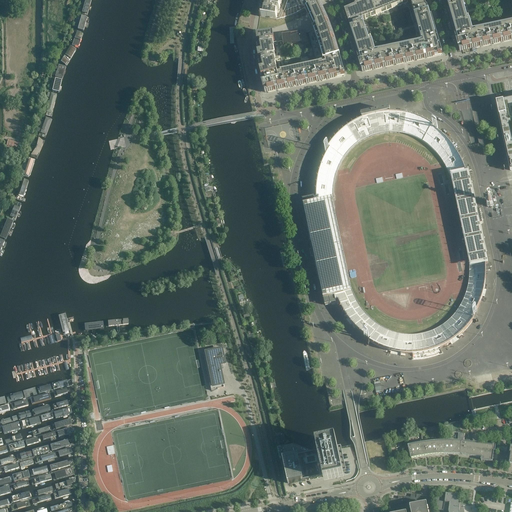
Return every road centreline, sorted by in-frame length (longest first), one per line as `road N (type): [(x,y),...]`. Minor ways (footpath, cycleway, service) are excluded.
road 1 (unclassified): [(342,347),(390,368),(435,366),(479,335),(493,307),(497,264),(471,154),(426,106),(421,85)]
road 2 (unclassified): [(314,123),(294,176),(293,211),(316,309),(342,347)]
road 3 (unclassified): [(83,511),(76,342)]
road 4 (unclassified): [(511,483),(436,476),(379,484)]
road 5 (unclassified): [(342,347),(366,477)]
